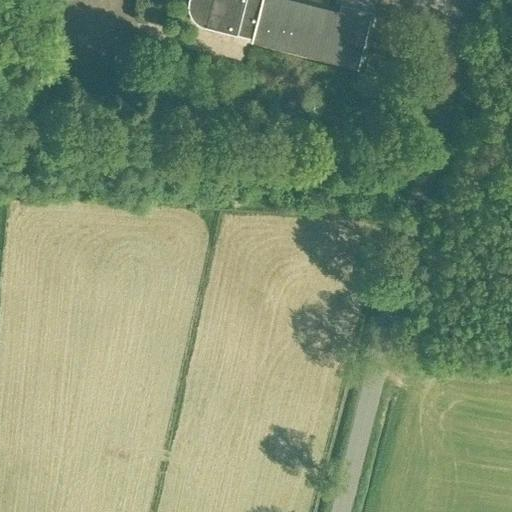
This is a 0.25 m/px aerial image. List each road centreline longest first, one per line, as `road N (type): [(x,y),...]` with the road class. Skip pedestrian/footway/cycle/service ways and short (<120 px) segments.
road 1 (tertiary): [(339,511),(467,0)]
road 2 (track): [(0,124),(427,159)]
